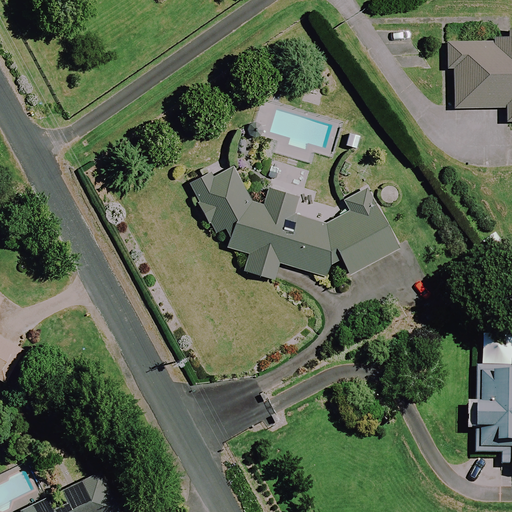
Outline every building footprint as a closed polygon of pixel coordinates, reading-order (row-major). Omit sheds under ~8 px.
[(511,33),(508,33),(508,43),(448,43),(448,70),(453,70),(454,110),(505,109),(506,123),(511,123),(511,33)] [(253,204),(232,169),(219,177),(214,167),(186,184),(216,236),(222,232),(234,251),(248,255),(243,272),(275,281),(279,266),(323,276),(343,282),(402,248),(367,187),(343,201),(349,213),(327,226),(294,216),(298,200),(268,191),(263,207),(253,204)] [(0,380),(4,383),(22,351),(0,338),(0,380)] [(511,369),(479,369),(478,406),(469,405),(469,432),(476,432),(475,455),(502,456),(502,446),(511,445),(511,369)] [(119,511),(101,472),(58,491),(55,485),(31,496),(36,507),(24,511),(119,511)]
